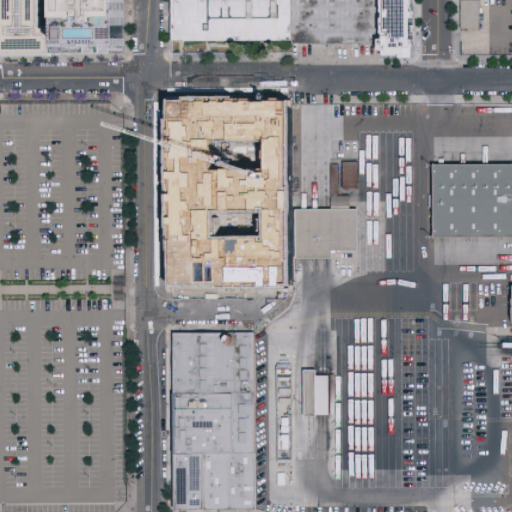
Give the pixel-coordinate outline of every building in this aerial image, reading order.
[(123,0),(123,55),(64,55),(51,55),(0,56),(0,0),(43,0),(43,27),(50,27),(64,27),(64,0),(123,0)] [(173,0),(295,0),(295,40),(173,41),(173,0)] [(378,0),(379,40),(295,40),(295,0),(378,0)] [(389,0),(390,55),(423,54),(422,0),(389,0)] [(480,0),(480,30),(461,30),(461,1),(480,0)] [(361,159),(345,159),(346,187),(361,186),(361,159)] [(511,168),(435,168),(435,234),(511,234),(511,168)] [(282,198),(293,199),(293,185),(283,184),(282,198)] [(270,284),(270,185),(173,185),(173,284),(270,284)] [(359,209),(360,250),(332,251),(332,257),(300,258),(299,211),(359,209)] [(256,507),(174,509),(170,330),(252,328),(256,507)] [(315,376),(315,371),(305,371),(305,415),(330,416),(330,376),(315,376)]
